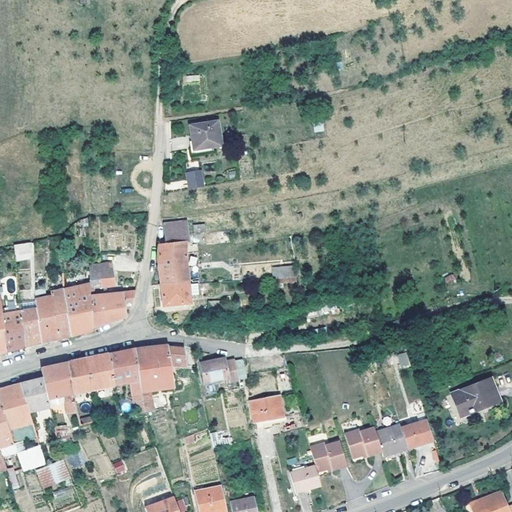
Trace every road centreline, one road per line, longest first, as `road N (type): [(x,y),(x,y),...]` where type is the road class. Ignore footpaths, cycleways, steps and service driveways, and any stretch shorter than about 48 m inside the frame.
road 1 (track): [(511,300),(440,310),(348,343),(245,350)]
road 2 (residential): [(135,335),(158,125)]
road 3 (track): [(154,209),(82,214),(56,235),(0,246)]
road 4 (tertiary): [(368,511),(511,451)]
road 5 (residential): [(0,374),(135,335)]
road 6 (track): [(184,0),(166,34),(158,125)]
